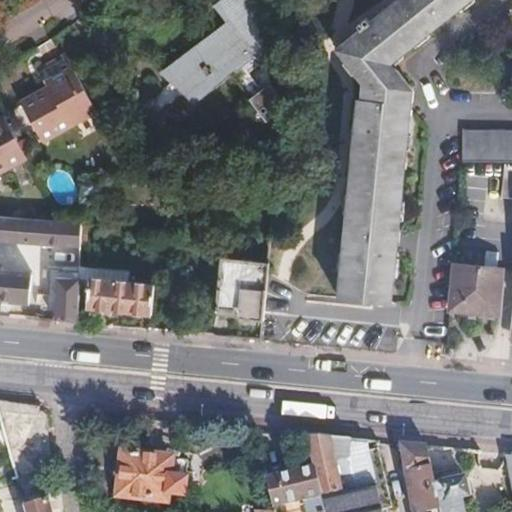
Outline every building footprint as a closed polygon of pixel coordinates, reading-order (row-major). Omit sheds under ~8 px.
[(337,298),(388,303),(412,91),(390,61),(469,0),(394,0),(332,48),(363,88),(361,100),(357,100),(337,298)] [(225,132),(236,147),(272,121),(267,113),(280,103),(267,85),(259,90),(239,63),(249,56),(225,23),(203,39),(210,50),(172,77),(189,100),(227,72),(254,111),(225,132)] [(39,142),(94,112),(70,66),(48,79),(51,84),(18,102),(39,142)] [(174,84),(147,104),(162,124),(184,109),(184,108),(189,104),(174,84)] [(0,173),(26,159),(3,118),(0,119),(0,173)] [(511,130),(465,131),(465,161),(511,161),(511,130)] [(63,222),(0,215),(0,240),(81,248),(82,224),(63,222)] [(242,319),(263,321),(268,261),(221,258),(217,311),(242,312),(242,319)] [(454,264),(449,310),(496,315),(501,269),(454,264)] [(0,299),(27,302),(30,272),(0,270),(0,299)] [(81,272),(81,279),(81,287),(81,288),(89,288),(87,308),(152,315),(155,287),(130,285),(131,277),(81,272)] [(57,278),(55,322),(80,325),(81,288),(81,287),(81,279),(57,278)] [(0,484),(19,479),(0,413),(0,484)] [(381,511),(381,510),(389,508),(375,442),(335,438),(304,436),(311,465),(322,511),(381,511)] [(440,511),(433,474),(427,447),(400,445),(413,511),(440,511)] [(121,453),(117,498),(166,502),(170,458),(121,453)] [(322,511),(311,465),(265,476),(273,510),(302,503),(304,511),(322,511)] [(464,511),(462,498),(468,497),(467,495),(472,493),(468,479),(464,480),(464,477),(445,482),(442,471),(433,474),(440,511),(464,511)] [(50,511),(48,502),(31,507),(30,503),(26,504),(27,511),(50,511)]
